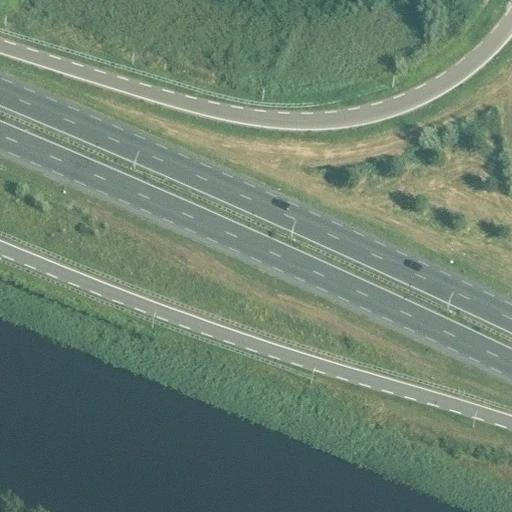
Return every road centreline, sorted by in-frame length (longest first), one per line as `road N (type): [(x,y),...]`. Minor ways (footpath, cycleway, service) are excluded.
road 1 (trunk): [(511,325),(0,94)]
road 2 (trunk): [(0,138),(511,366)]
road 3 (trunk): [(511,17),(442,84),(366,115),(322,121),(209,110),(0,48)]
road 4 (trunk): [(0,247),(331,370),(511,422)]
